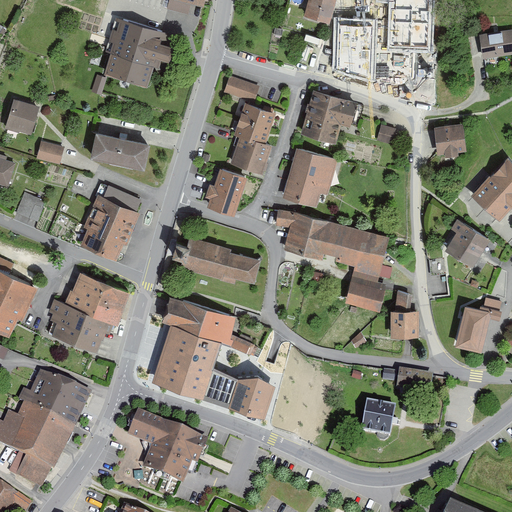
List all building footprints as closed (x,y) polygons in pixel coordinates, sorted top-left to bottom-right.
[(202,0),(162,0),(162,1),(168,2),(165,13),(187,19),(191,6),(200,9),(202,0)] [(334,0),(305,0),(302,17),(330,22),(334,0)] [(394,0),(334,0),(334,5),(341,7),(326,78),(382,89),(383,82),(398,85),(403,59),(383,55),(394,0)] [(162,35),(100,13),(89,42),(110,50),(100,76),(141,91),(152,61),(163,65),(169,48),(158,44),(162,35)] [(511,33),(511,31),(478,37),(482,60),(511,54),(511,33)] [(257,84),(229,76),(225,89),(253,97),(257,84)] [(100,96),(105,80),(95,77),(90,94),(100,96)] [(351,105),(312,94),(300,134),(338,146),(351,105)] [(40,108),(14,101),(6,128),(32,136),(40,108)] [(273,115),(240,104),(230,133),(238,136),(264,144),(273,115)] [(377,139),(394,142),(397,126),(380,123),(377,139)] [(459,126),(432,130),(436,157),(462,153),(459,126)] [(88,159),(139,170),(145,146),(94,135),(88,159)] [(264,144),(238,136),(230,162),(258,171),(267,145),(264,144)] [(62,149),(39,143),(35,159),(57,165),(62,149)] [(336,162),(296,151),(282,199),(323,210),(336,162)] [(11,164),(0,160),(0,187),(4,189),(11,164)] [(511,206),(511,166),(506,161),(472,196),(498,221),(511,206)] [(241,179),(217,171),(206,206),(230,214),(241,179)] [(105,187),(100,199),(133,213),(138,201),(105,187)] [(17,211),(38,220),(47,199),(25,190),(17,211)] [(122,246),(136,214),(133,213),(100,199),(94,197),(81,228),(84,230),(77,248),(113,263),(120,245),(122,246)] [(386,237),(295,214),(285,251),(352,268),(343,304),(368,310),(386,237)] [(488,241),(460,223),(443,250),(471,268),(488,241)] [(231,245),(189,235),(187,242),(177,240),(173,255),(182,257),(180,266),(221,276),(221,278),(235,282),(237,276),(255,280),(261,255),(231,248),(231,245)] [(0,336),(4,339),(13,321),(18,324),(35,288),(0,271),(0,336)] [(124,295),(77,275),(63,307),(111,327),(124,295)] [(397,289),(395,302),(410,305),(412,292),(397,289)] [(229,319),(171,299),(162,323),(171,326),(221,343),(229,319)] [(107,336),(111,327),(63,307),(51,302),(46,313),(51,315),(48,322),(54,324),(49,336),(93,355),(102,334),(107,336)] [(489,313),(462,306),(452,346),(478,353),(489,313)] [(417,315),(386,315),(386,339),(417,339),(417,315)] [(221,343),(171,326),(152,383),(203,400),(213,368),(221,343)] [(0,354),(5,357),(10,346),(0,341),(0,354)] [(394,386),(429,392),(432,373),(398,367),(394,386)] [(238,380),(213,368),(203,400),(228,409),(238,380)] [(32,374),(2,441),(55,465),(85,397),(32,374)] [(258,378),(238,380),(228,409),(265,421),(275,388),(258,378)] [(364,409),(360,436),(389,440),(392,412),(364,409)] [(202,438),(135,415),(126,441),(150,449),(142,472),(184,487),(202,438)] [(0,486),(0,511),(6,511),(11,505),(22,511),(24,511),(29,505),(0,486)] [(478,511),(451,502),(447,511),(478,511)]
